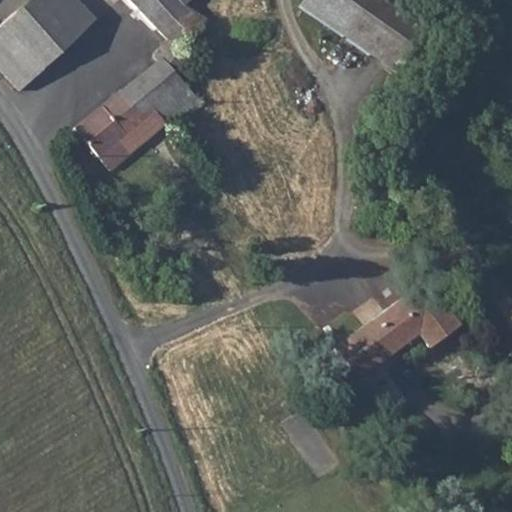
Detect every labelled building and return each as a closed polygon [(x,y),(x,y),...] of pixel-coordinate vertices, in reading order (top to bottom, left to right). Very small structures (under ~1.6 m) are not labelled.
[(27,0),(0,24),(0,72),(18,92),(93,20),(73,0),(27,0)] [(127,0),(166,40),(177,49),(200,25),(182,5),(187,0),(127,0)] [(427,24),(392,0),(303,0),(299,7),(393,73),(427,24)] [(157,61),(72,130),(109,172),(163,125),(168,129),(198,103),(183,86),(192,78),(182,68),(190,62),(177,49),(166,40),(152,56),(157,61)] [(424,350),(455,326),(422,281),(329,350),(351,381),(413,335),(424,350)]
